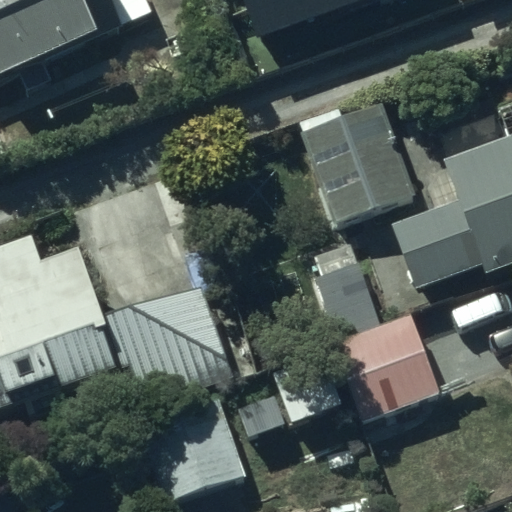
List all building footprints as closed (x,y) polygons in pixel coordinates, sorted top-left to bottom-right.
[(0,0),(0,86),(16,80),(25,100),(51,89),(42,69),(151,21),(141,0),(0,0)] [(240,0),(257,45),(380,0),(240,0)] [(414,202),(379,110),(342,124),(337,112),(293,129),(332,233),(414,202)] [(450,211),(389,232),(412,297),(477,273),(482,284),(511,273),(511,110),(495,116),(506,146),(436,171),(450,211)] [(37,265),(29,241),(0,250),(0,410),(129,366),(142,403),(236,371),(207,288),(103,324),(78,251),(37,265)] [(336,347),(380,332),(351,247),(315,258),(322,279),(314,281),(336,347)] [(436,398),(409,322),(380,332),(336,347),(332,349),(359,425),(436,398)] [(216,405),(135,434),(163,511),(244,482),(216,405)] [(8,511),(0,488),(0,511),(8,511)]
